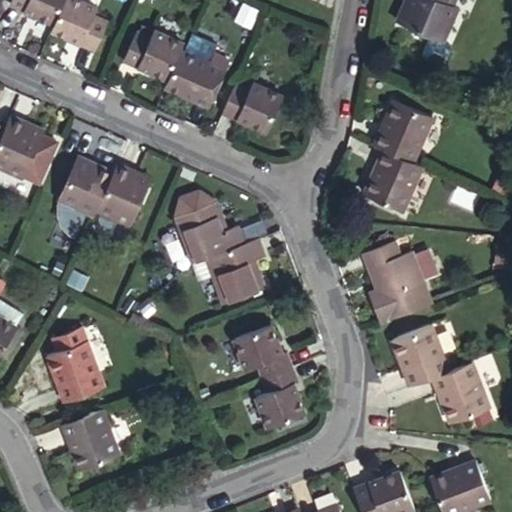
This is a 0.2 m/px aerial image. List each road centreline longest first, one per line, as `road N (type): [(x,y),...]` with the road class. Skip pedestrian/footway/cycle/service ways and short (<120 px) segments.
road 1 (residential): [(160,511),(314,450),(341,421),(353,384),(346,339),(295,196)]
road 2 (residential): [(295,196),(0,64)]
road 3 (residential): [(354,0),(334,117),(295,196)]
